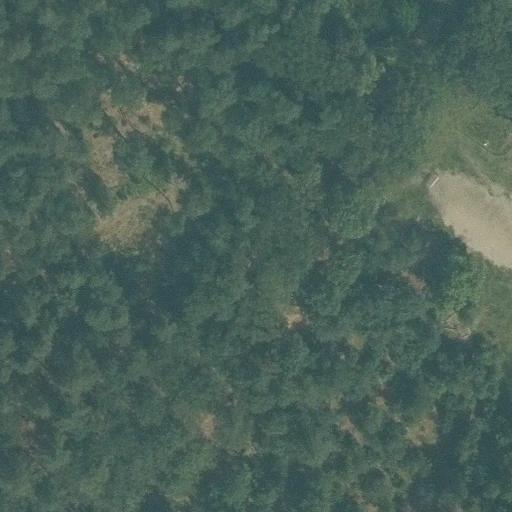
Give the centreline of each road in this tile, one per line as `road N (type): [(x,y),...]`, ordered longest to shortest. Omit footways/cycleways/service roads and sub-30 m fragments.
road 1 (track): [(316,181),(115,0)]
road 2 (track): [(0,234),(159,379)]
